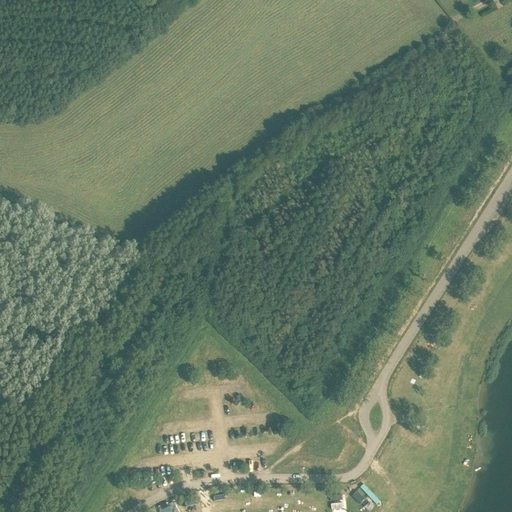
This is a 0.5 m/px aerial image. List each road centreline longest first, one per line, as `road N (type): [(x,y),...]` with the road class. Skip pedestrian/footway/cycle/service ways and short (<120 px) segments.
road 1 (unclassified): [(373,447),(346,479),(225,481),(185,488),(134,511)]
road 2 (unclassified): [(511,174),(378,387)]
